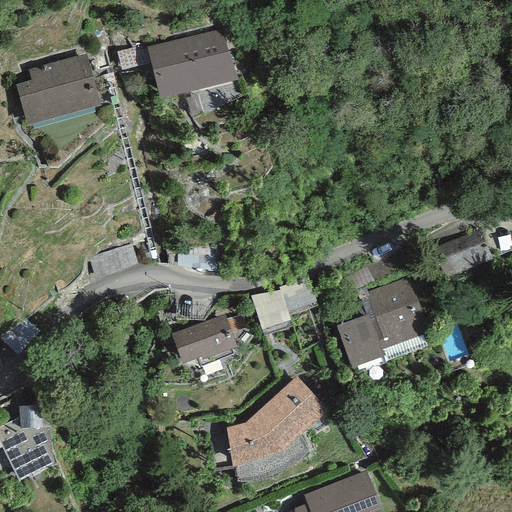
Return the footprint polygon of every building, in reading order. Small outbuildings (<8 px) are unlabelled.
[(221,31),(147,50),(150,65),(159,103),(237,84),(221,31)] [(147,50),(145,45),(116,54),(122,73),(150,65),(147,50)] [(15,90),(27,131),(100,110),(85,57),(28,74),(31,85),(15,90)] [(477,233),(433,248),(444,281),(488,266),(477,233)] [(399,250),(370,264),(378,279),(406,266),(399,250)] [(368,321),(336,333),(351,372),(383,360),(380,353),(430,334),(409,279),(356,299),(359,306),(362,305),(368,321)] [(308,280),(278,290),(280,293),(290,322),(313,314),(317,313),(308,280)] [(280,293),(251,297),(262,338),(292,328),(290,322),(280,293)] [(321,340),(313,314),(290,322),(292,328),(302,351),(321,340)] [(243,316),(225,322),(229,334),(247,328),(243,316)] [(224,318),(171,337),(182,368),(201,361),(202,364),(236,352),(229,334),(225,322),(224,318)] [(245,427),(226,431),(233,472),(282,459),(327,416),(296,379),(245,427)] [(18,420),(0,429),(0,446),(2,451),(18,486),(51,469),(51,432),(43,432),(40,411),(18,411),(18,420)] [(380,511),(366,473),(304,498),(307,506),(294,511),(380,511)]
